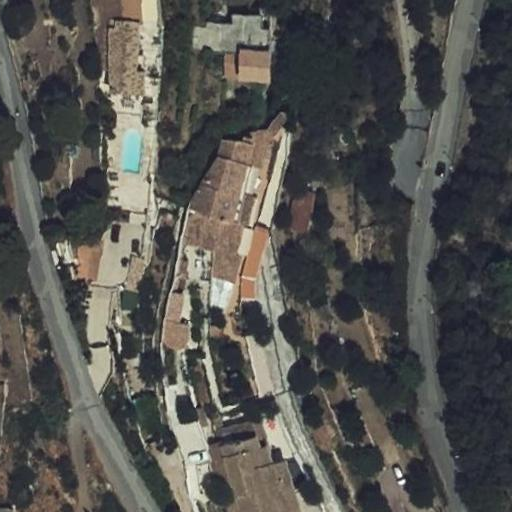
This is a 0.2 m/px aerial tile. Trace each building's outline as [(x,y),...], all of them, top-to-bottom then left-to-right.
[(123,0),(77,0),(81,28),(82,59),(92,58),(92,79),(109,80),(109,60),(119,61),(120,11),(124,12),(123,0)] [(208,38),(206,65),(222,66),(222,38),(253,38),(253,19),(252,1),(243,0),(238,1),(238,14),(214,15),(214,12),(181,12),(182,38),(208,38)] [(230,66),(252,67),(253,38),(222,38),(222,66),(230,66)] [(119,61),(109,60),(109,80),(125,81),(125,61),(119,61)] [(205,131),(200,152),(164,199),(191,206),(191,204),(212,211),(232,134),(209,131),(205,131)] [(295,187),(279,184),(272,222),(288,226),(295,187)] [(300,194),(293,227),(308,230),(315,197),(300,194)] [(134,260),(135,230),(122,230),(121,259),(134,260)] [(70,267),(78,265),(74,244),(73,235),(48,239),(56,270),(70,267)] [(74,244),(78,265),(70,267),(74,283),(93,279),(101,239),(74,244)] [(195,441),(204,439),(239,430),(236,417),(192,427),(195,441)] [(204,439),(217,486),(221,503),(223,511),(272,511),(257,455),(255,456),(250,440),(242,442),(239,430),(204,439)] [(205,476),(199,453),(192,454),(199,478),(205,476)] [(257,455),(272,511),(283,511),(268,453),(257,455)] [(210,505),(221,503),(217,486),(205,488),(210,505)]
